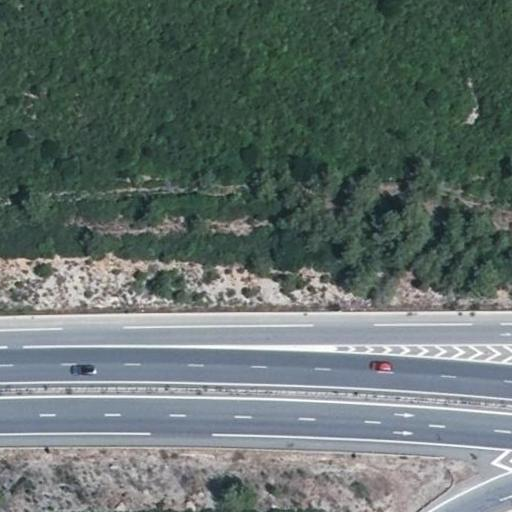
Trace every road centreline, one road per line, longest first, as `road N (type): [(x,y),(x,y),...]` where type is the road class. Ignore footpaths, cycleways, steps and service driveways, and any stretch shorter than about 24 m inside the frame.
road 1 (trunk): [(0,418),(253,414),(511,433)]
road 2 (motorway): [(511,383),(258,367),(0,367)]
road 3 (motorway): [(511,334),(0,339)]
